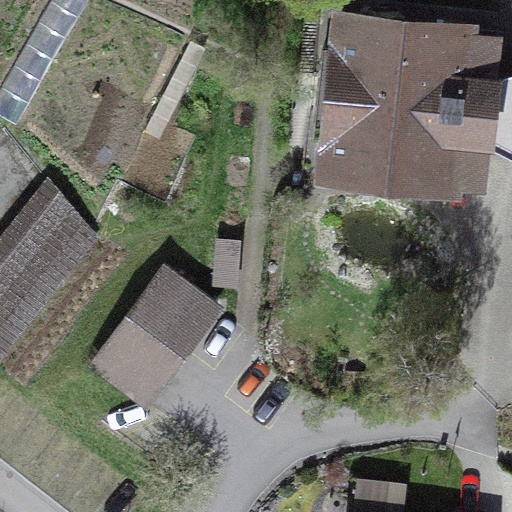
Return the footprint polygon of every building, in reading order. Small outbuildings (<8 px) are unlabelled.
[(0,105),(24,118),(84,0),(51,0),(0,101),(0,105)] [(479,183),(494,36),(468,33),(468,28),(341,15),(324,171),(451,185),(451,180),(479,183)] [(0,355),(94,236),(58,192),(28,230),(13,219),(0,234),(0,355)] [(144,398),(214,305),(167,270),(98,363),(144,398)] [(277,310),(273,341),(314,345),(317,315),(277,310)]
